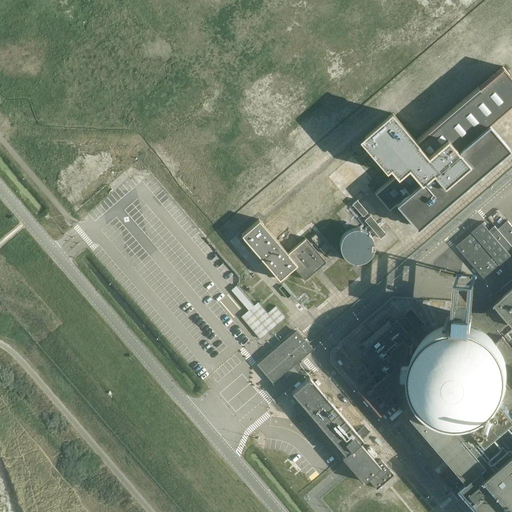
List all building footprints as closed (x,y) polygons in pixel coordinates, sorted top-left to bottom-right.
[(0,0),(0,72),(17,78),(33,78),(43,70),(45,64),(61,54),(68,31),(67,13),(58,0),(0,0)] [(288,0),(308,25),(335,3),(334,1),(335,0),(360,0),(376,18),(398,0),(288,0)] [(502,11),(511,6),(511,0),(508,0),(508,3),(504,3),(496,10),(502,11)] [(187,63),(201,51),(176,24),(163,36),(187,63)] [(152,59),(169,77),(178,68),(162,50),(152,59)] [(389,110),(362,134),(396,174),(376,192),(389,207),(395,202),(416,226),(508,147),(487,123),(511,101),(511,77),(502,66),(417,141),(389,110)] [(236,77),(223,88),(236,103),(249,91),(236,77)] [(23,107),(23,121),(52,122),(52,109),(23,107)] [(185,119),(198,134),(211,123),(198,108),(185,119)] [(412,125),(419,136),(425,132),(418,121),(412,125)] [(84,199),(105,179),(86,160),(79,167),(71,159),(58,172),(84,199)] [(259,221),(243,236),(279,278),(292,267),(293,266),(304,279),(325,261),(305,238),(287,253),(259,221)] [(507,251),(511,246),(511,226),(508,222),(492,234),(483,223),(473,232),(457,245),(471,263),(483,278),(499,264),(500,265),(511,256),(507,251)] [(374,251),(375,245),(374,239),(371,234),(367,229),(361,227),(355,227),(349,228),(344,231),(341,236),(339,242),(339,248),(341,253),(344,258),(350,261),(355,263),(361,262),(367,260),(371,256),(374,251)] [(421,403),(422,404),(414,411),(460,465),(446,477),(467,502),(474,496),(485,510),(487,511),(511,511),(511,288),(495,304),(511,324),(511,345),(503,335),(495,341),(493,338),(492,337),(490,336),(489,335),(488,334),(486,333),(485,332),(483,331),(482,330),(480,329),(478,328),(477,328),(475,327),(473,326),(471,326),(470,325),(466,325),(464,324),(463,324),(461,324),(459,324),(457,324),(455,324),(454,324),(450,325),(448,325),(447,325),(445,326),(443,326),(442,327),(440,327),(438,328),(437,329),(435,330),(434,331),(432,332),(431,333),(429,334),(428,335),(426,336),(425,337),(424,338),(422,340),(421,341),(420,342),(419,344),(417,347),(416,348),(416,349),(415,350),(415,351),(414,353),(413,354),(413,356),(412,358),(412,359),(411,360),(411,361),(411,363),(410,365),(410,366),(410,368),(410,370),(410,371),(410,372),(410,373),(410,375),(410,376),(410,377),(410,379),(410,380),(411,382),(412,386),(412,387),(413,389),(413,391),(414,392),(415,394),(416,395),(417,397),(418,398),(419,400),(420,401),(421,403)] [(267,313),(258,302),(241,316),(259,338),(267,332),(285,317),(275,306),(267,313)] [(398,393),(411,382),(410,380),(410,379),(410,377),(410,376),(410,375),(410,373),(410,372),(410,371),(410,370),(410,368),(410,366),(410,365),(411,363),(411,361),(411,360),(412,359),(412,358),(413,356),(413,354),(414,353),(415,351),(415,350),(416,349),(416,348),(417,347),(419,344),(398,319),(361,350),(383,376),(378,380),(374,374),(359,387),(386,419),(398,409),(394,404),(397,401),(392,395),(396,392),(398,393)] [(295,363),(311,349),(309,347),(306,343),(297,332),(279,347),(258,364),(273,382),(295,363)] [(363,439),(309,377),(308,378),(291,392),(345,454),(342,457),(346,461),(350,466),(354,471),(364,482),(368,478),(376,489),(393,474),(380,459),(376,463),(359,443),(363,439)]
